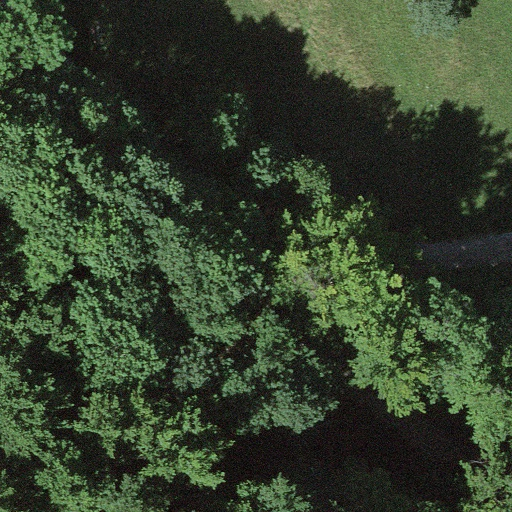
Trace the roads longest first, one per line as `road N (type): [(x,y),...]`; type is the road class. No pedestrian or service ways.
road 1 (track): [(511,510),(300,335),(0,2)]
road 2 (track): [(511,242),(420,256),(322,244),(140,159)]
road 3 (track): [(406,511),(300,335)]
